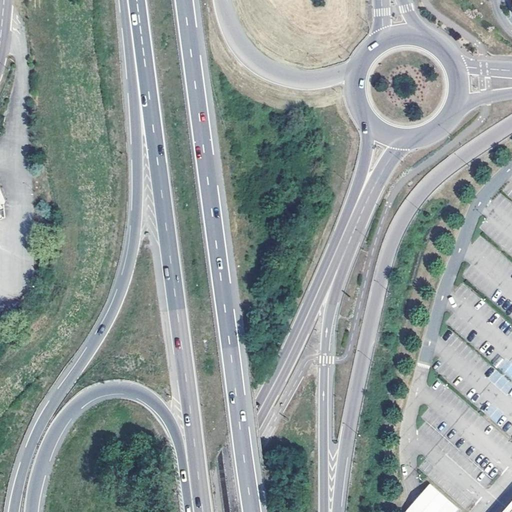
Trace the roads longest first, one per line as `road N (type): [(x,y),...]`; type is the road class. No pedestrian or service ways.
road 1 (motorway): [(122,0),(137,177),(131,254),(104,328),(36,433),(13,511)]
road 2 (motorway): [(252,511),(182,0)]
road 3 (motorway): [(136,0),(203,511)]
road 4 (unclassified): [(337,511),(343,451),(392,237),(441,173),(511,126)]
road 5 (motorway): [(30,511),(39,465),(62,418),(90,395),(117,389),(149,398),(171,425),(189,511)]
road 6 (secondary): [(324,511),(330,306),(353,229)]
road 7 (secondary): [(336,250),(225,474)]
road 8 (motorway): [(355,72),(303,83),(266,70),(247,55),(220,0)]
road 9 (secondary): [(369,124),(336,250)]
